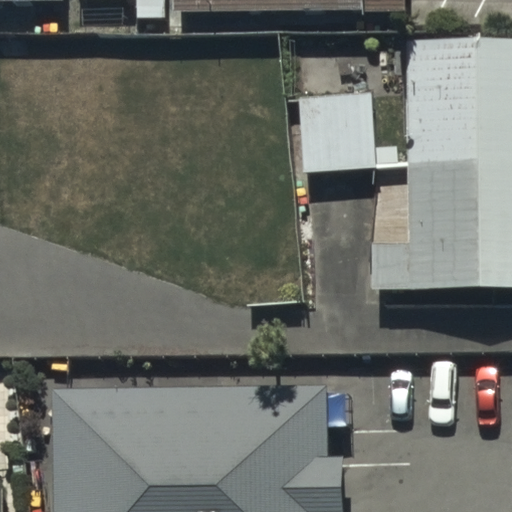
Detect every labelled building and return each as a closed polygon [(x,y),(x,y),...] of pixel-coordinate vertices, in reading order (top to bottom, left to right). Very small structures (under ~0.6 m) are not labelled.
[(0,0),(0,10),(65,11),(64,0),(0,0)] [(178,0),(179,11),(399,7),(398,0),(178,0)] [(495,43),(386,45),(387,83),(411,83),(414,257),(376,257),(376,303),(511,301),(511,55),(495,56),(495,43)] [(258,139),(209,138),(209,91),(94,90),(92,142),(91,187),(59,186),(58,227),(93,227),(92,265),(265,267),(266,183),(257,183),(258,139)] [(374,101),(304,103),(306,181),(376,179),(374,101)] [(328,511),(328,388),(57,390),(57,511),(328,511)] [(0,511),(8,511),(9,498),(0,498),(0,511)]
